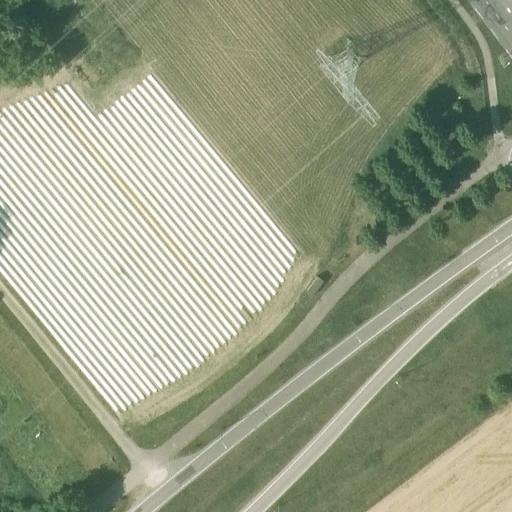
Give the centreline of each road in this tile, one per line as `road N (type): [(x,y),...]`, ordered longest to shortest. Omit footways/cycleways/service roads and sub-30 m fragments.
road 1 (unclassified): [(511,227),(165,494)]
road 2 (unclassified): [(255,511),(435,327),(511,263)]
road 3 (residential): [(165,494),(0,292)]
